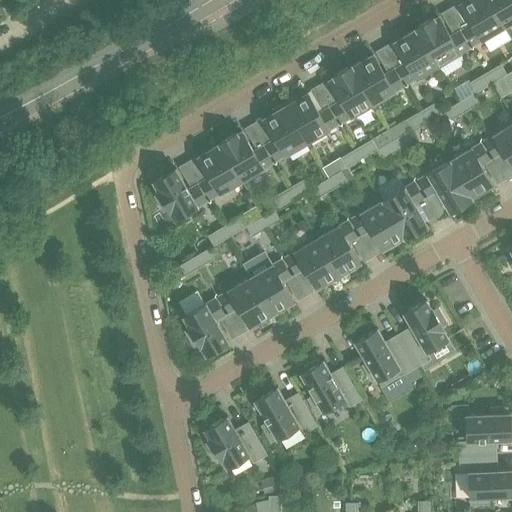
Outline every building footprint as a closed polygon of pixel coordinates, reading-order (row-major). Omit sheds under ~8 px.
[(504,26),(488,0),(463,0),(460,2),(472,22),(463,27),(473,44),(504,26)] [(511,0),(488,0),(504,26),(511,21),(511,0)] [(433,16),(416,27),(438,65),(469,47),(459,30),(450,35),(438,15),(434,17),(433,16)] [(438,65),(416,27),(415,27),(416,28),(395,40),(407,61),(398,66),(408,82),(438,65)] [(351,65),(350,65),(372,103),(403,85),(393,68),(385,73),(373,53),(352,66),(351,65)] [(501,63),(486,72),(492,82),(507,73),(501,63)] [(372,103),(350,65),(333,75),(334,76),(329,79),(341,99),(332,104),(342,121),(372,103)] [(492,82),(486,72),(470,81),(476,91),(492,82)] [(297,94),(284,102),(306,142),(338,124),(328,107),(319,112),(307,92),(298,97),(297,94)] [(474,93),(459,101),(465,111),(479,103),(474,93)] [(465,111),(459,101),(445,109),(451,119),(465,111)] [(306,142),(284,102),(271,109),(273,112),(264,117),(276,137),(267,143),(277,159),(306,142)] [(435,102),(420,110),(426,120),(441,112),(435,102)] [(426,120),(420,110),(406,118),(412,128),(426,120)] [(478,117),(471,121),(477,131),(484,127),(478,117)] [(511,123),(485,139),(495,156),(504,151),(511,164),(511,123)] [(237,132),(219,142),(241,180),(272,162),(262,145),(254,150),(242,130),(237,133),(237,132)] [(409,130),(393,140),(399,150),(415,140),(409,130)] [(372,139),(355,148),(361,159),(376,149),(377,149),(372,139)] [(377,149),(376,149),(382,159),(399,150),(393,140),(377,149)] [(241,180),(219,142),(219,143),(198,156),(210,176),(201,181),(211,198),(241,180)] [(480,142),(449,160),(472,198),(472,197),(493,185),(481,164),(490,159),(480,142)] [(361,159),(355,148),(341,157),(347,167),(361,159)] [(472,198),(449,160),(419,178),(429,195),(437,190),(450,211),(472,198)] [(176,168),(153,181),(159,192),(154,195),(163,211),(169,208),(175,219),(207,200),(197,184),(188,189),(176,168)] [(341,170),(327,178),(332,189),(347,180),(341,170)] [(304,178),(290,187),(295,197),(310,188),(304,178)] [(332,189),(327,178),(312,187),(318,197),(332,189)] [(414,181),(383,199),(405,237),(427,224),(414,203),(423,198),(414,181)] [(295,197),(290,187),(273,197),(279,207),(295,197)] [(405,237),(383,199),(353,217),(362,233),(371,228),(375,235),(383,248),(404,236),(405,237)] [(275,209),(261,217),(266,227),(280,219),(275,209)] [(238,217),(224,225),(230,235),(244,227),(238,217)] [(266,227),(261,217),(246,226),(252,236),(266,227)] [(347,220),(317,238),(338,275),(342,272),(346,273),(355,268),(356,264),(360,262),(350,245),(351,240),(357,236),(347,220)] [(230,235),(224,225),(207,235),(213,245),(230,235)] [(338,275),(317,238),(286,256),(296,272),(305,267),(317,287),(338,275)] [(208,248),(194,256),(200,266),(214,258),(208,248)] [(200,266),(194,256),(178,266),(183,276),(200,266)] [(281,259),(252,276),(272,313),(294,301),(284,284),(285,279),(291,275),(281,259)] [(252,276),(250,277),(220,294),(230,311),(235,308),(240,309),(250,326),(272,313),(252,276)] [(225,314),(215,297),(184,316),(188,324),(190,327),(185,330),(192,343),(197,340),(199,344),(200,343),(206,354),(228,341),(218,322),(219,318),(225,314)] [(411,325),(398,333),(417,365),(431,358),(426,350),(448,337),(442,326),(447,322),(438,306),(433,310),(426,299),(403,312),(411,325)] [(417,365),(398,333),(385,341),(377,328),(355,341),(362,354),(367,361),(361,365),(371,381),(376,377),(381,385),(402,373),(403,374),(417,365)] [(344,365),(330,372),(323,359),(319,362),(317,359),(303,367),(305,370),(301,372),(313,394),(307,398),(316,414),(345,397),(349,405),(363,397),(344,365)] [(298,391),(285,399),(277,386),(255,399),(267,421),(261,425),(270,441),(299,424),(303,432),(317,424),(298,391)] [(458,440),(459,456),(497,454),(496,439),(511,438),(510,412),(508,412),(507,401),(488,401),(489,413),(469,414),(468,403),(451,404),(452,418),(466,417),(467,440),(458,440)] [(248,421),(235,429),(227,416),(204,429),(211,440),(205,443),(215,459),(220,456),(226,467),(249,454),(253,462),(267,454),(248,421)] [(424,448),(417,436),(413,438),(408,449),(412,456),(424,448)] [(459,456),(454,456),(454,464),(459,464),(459,471),(468,471),(470,504),(489,503),(489,496),(511,494),(511,468),(497,469),(497,454),(459,456)] [(441,457),(429,457),(429,469),(437,469),(442,464),(441,457)] [(277,475),(261,479),(265,493),(281,488),(277,475)] [(281,494),(268,494),(269,511),(281,511),(281,494)] [(429,511),(430,499),(418,499),(418,511),(429,511)] [(345,501),(345,511),(357,511),(358,501),(351,501),(345,501)]
